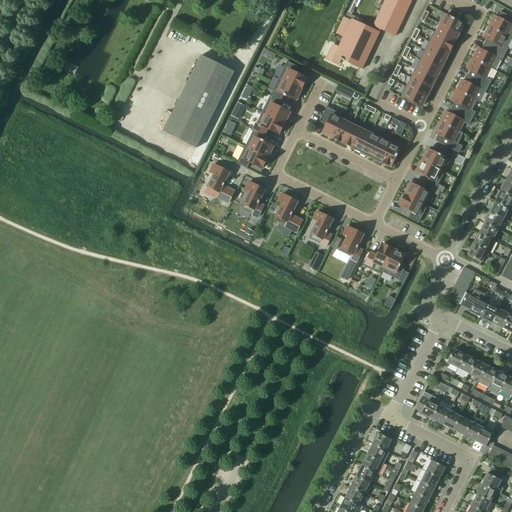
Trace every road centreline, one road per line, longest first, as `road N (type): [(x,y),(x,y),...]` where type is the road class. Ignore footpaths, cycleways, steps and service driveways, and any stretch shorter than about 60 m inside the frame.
road 1 (residential): [(423,124),(480,11),(457,0)]
road 2 (residential): [(389,417),(470,460),(444,511)]
road 3 (residential): [(445,260),(511,128)]
road 4 (residential): [(318,511),(369,411),(389,417)]
